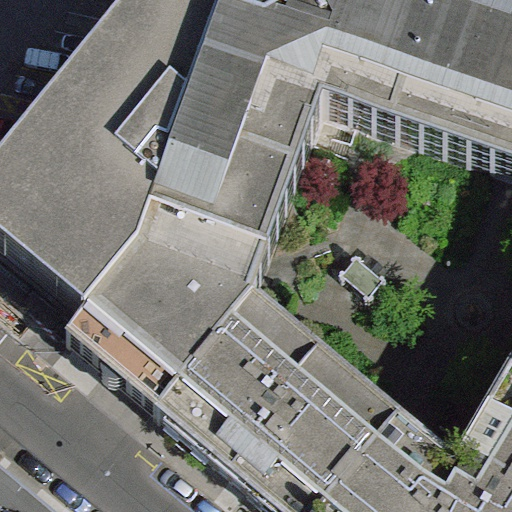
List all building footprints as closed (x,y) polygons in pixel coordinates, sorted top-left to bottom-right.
[(148,0),(101,57),(0,178),(0,253),(87,324),(140,264),(236,0),(148,0)] [(511,0),(236,0),(140,264),(87,324),(68,349),(160,425),(256,311),(325,122),(511,185),(511,0)] [(388,287),(358,262),(341,283),(371,307),(388,287)] [(264,511),(335,511),(402,431),(256,311),(160,425),(264,511)] [(511,382),(463,467),(511,495),(511,382)] [(511,511),(511,495),(463,467),(447,469),(402,431),(335,511),(511,511)] [(27,511),(0,489),(0,511),(27,511)]
